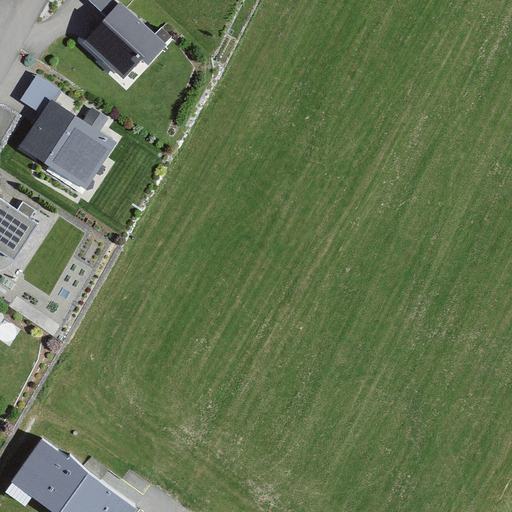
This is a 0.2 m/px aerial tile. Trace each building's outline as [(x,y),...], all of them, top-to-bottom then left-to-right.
[(127,0),(86,43),(132,87),(176,42),(132,0),(127,0)] [(99,0),(109,8),(116,0),(99,0)] [(44,67),(23,99),(48,116),(30,144),(101,191),(135,140),(66,95),(71,86),(44,67)] [(0,243),(20,257),(46,218),(0,186),(0,243)] [(122,511),(129,504),(42,441),(16,477),(64,511),(122,511)]
